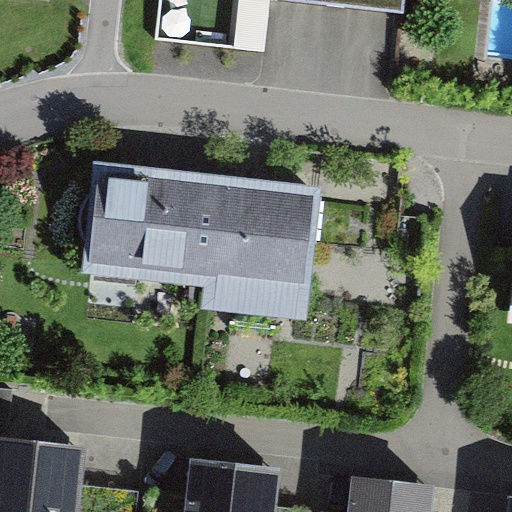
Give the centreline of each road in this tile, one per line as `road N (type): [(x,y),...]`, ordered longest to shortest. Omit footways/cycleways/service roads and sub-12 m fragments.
road 1 (residential): [(0,116),(97,88),(480,133)]
road 2 (residential): [(24,406),(447,455)]
road 3 (residential): [(480,133),(447,455)]
